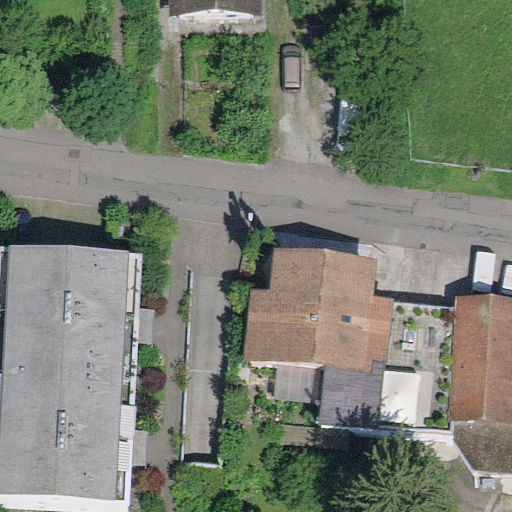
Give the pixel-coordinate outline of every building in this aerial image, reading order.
[(268,0),(177,0),(177,24),(268,25),(268,0)] [(135,269),(0,261),(0,511),(122,511),(125,453),(131,340),(135,269)] [(363,271),(264,264),(261,302),(241,300),(236,372),(315,378),(373,382),(378,311),(361,310),(363,271)] [(511,307),(448,305),(448,316),(439,434),(470,475),(511,479),(511,307)] [(448,316),(378,311),(373,382),(315,378),(312,424),(439,434),(448,316)]
